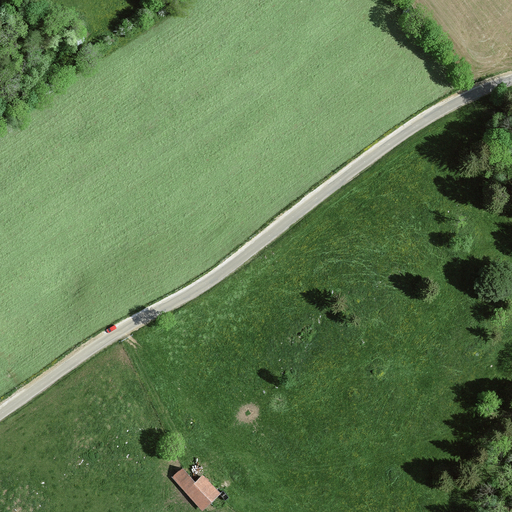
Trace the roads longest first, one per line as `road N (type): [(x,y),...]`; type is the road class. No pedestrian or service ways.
road 1 (tertiary): [(0,414),(121,328),(210,280),(412,127),(511,78)]
road 2 (track): [(121,328),(187,463)]
